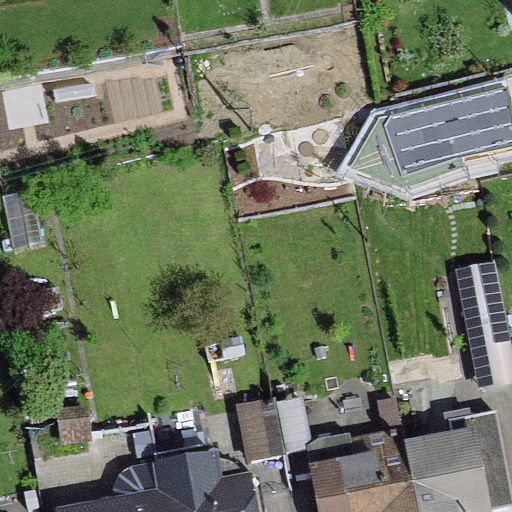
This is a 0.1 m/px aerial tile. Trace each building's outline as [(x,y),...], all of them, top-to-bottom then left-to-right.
[(9,168),(0,170),(0,191),(14,188),(9,168)] [(511,380),(511,370),(493,269),(461,274),(482,386),(511,380)] [(270,404),(236,411),(247,465),(281,458),(270,404)] [(320,472),(310,474),(317,511),(412,511),(401,458),(396,433),(390,404),(375,407),(380,437),(348,443),(347,438),(315,445),(306,452),(308,455),(310,454),(321,470),(320,472)] [(82,417),(57,419),(58,444),(84,442),(82,417)] [(403,458),(401,458),(412,511),(507,511),(508,511),(495,441),(467,446),(466,438),(454,440),(456,448),(403,458)] [(153,464),(160,503),(161,511),(269,511),(266,492),(255,495),(253,485),(213,493),(205,454),(153,464)] [(161,511),(160,503),(110,511),(161,511)]
